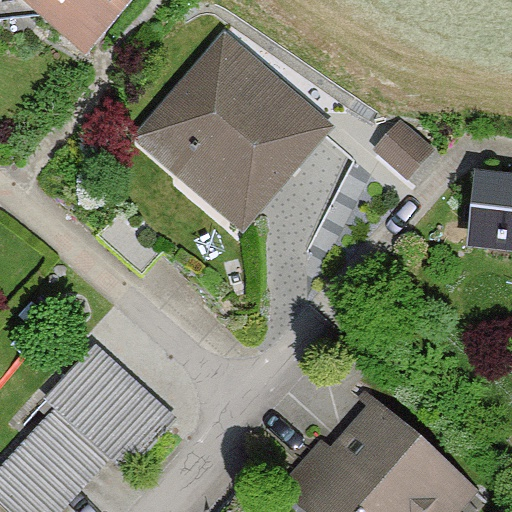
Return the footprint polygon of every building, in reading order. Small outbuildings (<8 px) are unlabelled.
[(18,0),(103,64),(152,0),(18,0)] [(139,150),(261,240),(345,129),(223,38),(139,150)] [(431,154),(400,133),(380,163),(411,184),(431,154)] [(511,181),(494,180),(487,255),(511,257),(511,181)] [(476,511),(484,503),(377,421),(306,511),(476,511)] [(118,511),(134,493),(51,426),(0,490),(0,498),(17,511),(118,511)]
